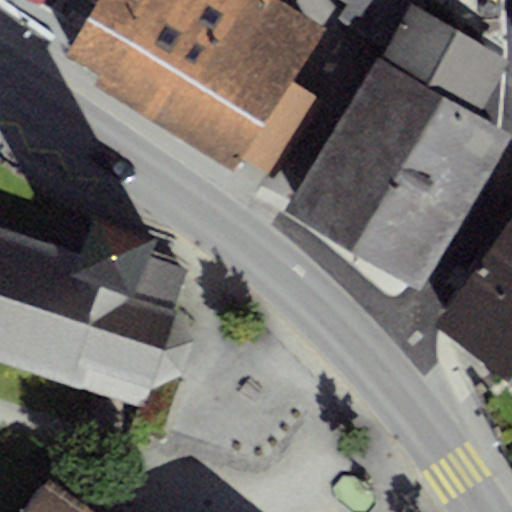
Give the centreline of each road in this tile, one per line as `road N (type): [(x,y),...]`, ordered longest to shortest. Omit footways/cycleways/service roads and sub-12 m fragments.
road 1 (tertiary): [(376,367),(255,252),(0,76)]
road 2 (residential): [(376,367),(420,316),(511,155)]
road 3 (tertiary): [(484,511),(376,367)]
